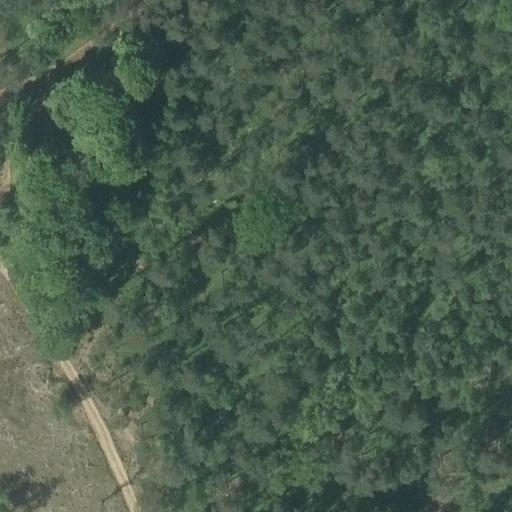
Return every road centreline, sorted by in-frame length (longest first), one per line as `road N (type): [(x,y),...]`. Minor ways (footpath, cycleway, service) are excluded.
road 1 (track): [(0,256),(77,390),(130,511)]
road 2 (track): [(0,100),(148,0)]
